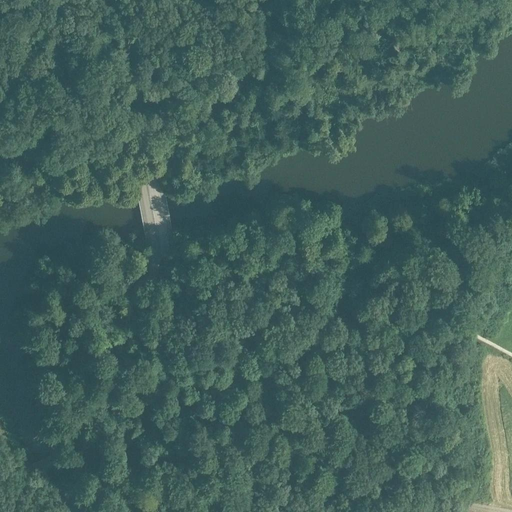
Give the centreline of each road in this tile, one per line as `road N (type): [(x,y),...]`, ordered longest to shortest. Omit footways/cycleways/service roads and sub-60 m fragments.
road 1 (unknown): [(119,0),(174,308),(207,389),(241,428),(289,456),(502,511)]
road 2 (unknown): [(0,486),(207,389)]
